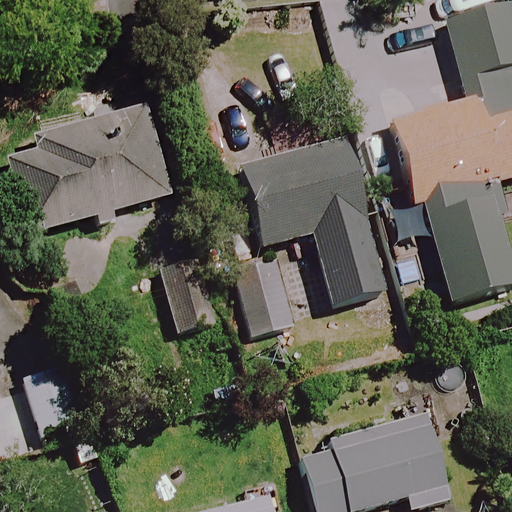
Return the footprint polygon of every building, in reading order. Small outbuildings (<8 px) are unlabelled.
[(511,187),(511,88),(495,19),(439,33),(457,109),(385,127),(406,217),(417,214),(440,313),(510,296),(486,194),(511,187)] [(163,203),(136,115),(0,157),(0,163),(26,246),(163,203)] [(376,304),(337,151),(234,177),(254,260),(304,247),(322,318),(376,304)] [(284,337),(268,269),(227,279),(243,347),(284,337)] [(55,378),(17,387),(32,447),(69,438),(55,378)] [(511,427),(500,430),(511,480),(511,427)] [(434,511),(440,511),(420,435),(295,469),(306,511),(385,511),(400,508),(400,511),(434,511)]
